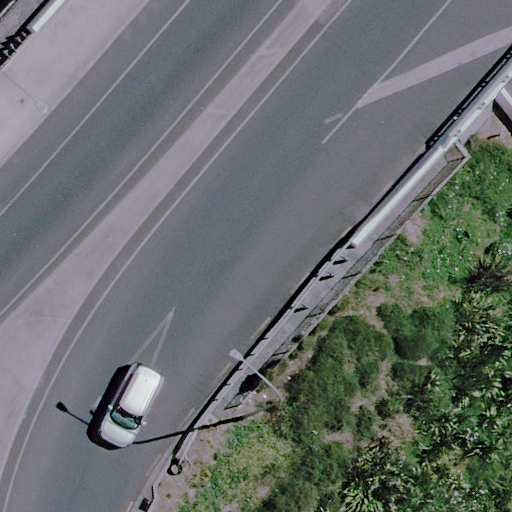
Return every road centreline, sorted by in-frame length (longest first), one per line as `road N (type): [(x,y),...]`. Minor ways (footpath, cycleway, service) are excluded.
road 1 (secondary): [(422,0),(137,316),(46,511)]
road 2 (secondary): [(0,180),(58,120),(204,0)]
